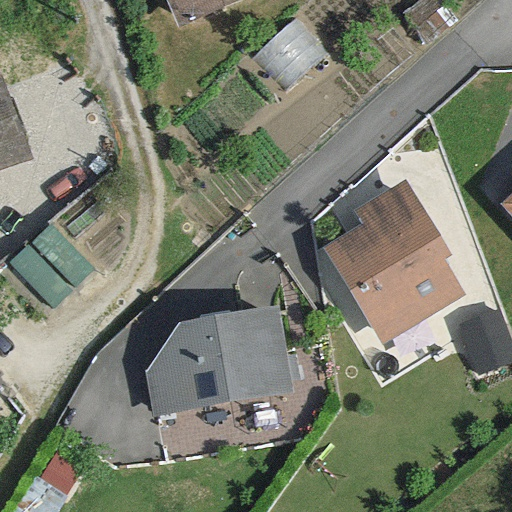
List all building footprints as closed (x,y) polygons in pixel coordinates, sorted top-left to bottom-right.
[(173,0),(182,19),(228,0),(173,0)] [(0,159),(25,150),(1,93),(0,93),(0,159)] [(338,252),(381,324),(407,309),(420,313),(455,292),(433,255),(440,250),(406,194),(368,216),(376,228),(338,252)] [(86,265),(46,222),(27,240),(67,283),(86,265)] [(64,286),(24,243),(5,261),(45,304),(64,286)] [(511,359),(511,355),(496,311),(459,325),(477,372),(511,359)] [(150,408),(277,387),(265,314),(175,327),(144,370),(150,408)]
